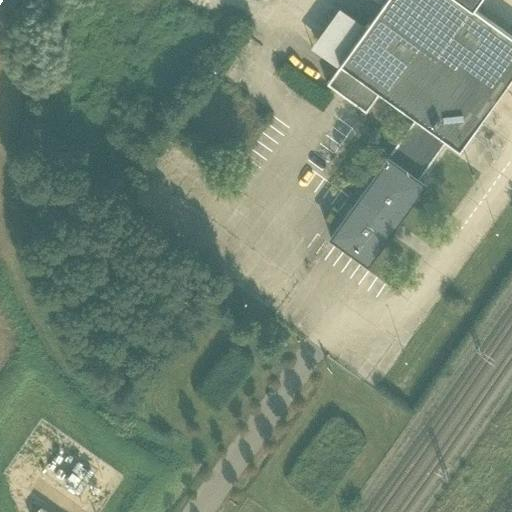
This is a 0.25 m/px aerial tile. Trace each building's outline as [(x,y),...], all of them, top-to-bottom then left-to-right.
[(195,0),(209,10),(215,0),(195,0)] [(452,142),(511,57),(511,30),(468,0),(373,0),(360,19),(334,1),(306,40),(333,60),(318,81),(362,112),(378,90),(409,112),(323,233),(357,257),(443,136),(452,142)] [(45,279),(38,275),(18,304),(24,308),(45,279)] [(57,288),(51,283),(30,313),(37,317),(57,288)] [(64,293),(58,288),(38,318),(44,322),(64,293)] [(77,302),(71,298),(50,327),(57,332),(77,302)] [(84,308),(78,303),(58,332),(64,337),(84,308)] [(97,316),(91,312),(71,341),(77,346),(97,316)] [(105,321),(99,317),(78,346),(84,351),(105,321)] [(0,343),(10,330),(3,325),(0,330),(0,343)] [(118,330),(112,326),(91,355),(98,360),(118,330)] [(125,336),(119,331),(99,360),(105,365),(125,336)] [(22,338),(16,334),(0,356),(0,366),(1,368),(22,338)] [(29,344),(23,339),(2,369),(9,373),(29,344)] [(139,345),(132,340),(112,370),(118,374),(139,345)] [(146,350),(140,346),(119,375),(125,379),(146,350)] [(42,353),(36,349),(15,378),(22,382),(42,353)] [(49,358),(43,354),(23,383),(29,388),(49,358)] [(159,359),(152,355),(132,384),(138,388),(159,359)] [(166,364),(160,360),(139,389),(146,394),(166,364)] [(62,367),(56,363),(36,392),(42,396),(62,367)] [(70,372),(63,368),(43,397),(49,402),(70,372)] [(83,381),(77,377),(56,406),(63,410),(83,381)] [(90,386),(84,382),(64,411),(70,416),(90,386)] [(104,395),(97,391),(77,420),(83,425),(104,395)] [(111,401),(105,396),(84,426),(90,430),(111,401)] [(124,410),(117,405),(97,435),(103,439),(124,410)] [(131,415),(125,411),(104,440),(110,444),(131,415)] [(56,511),(39,500),(30,511),(56,511)]
